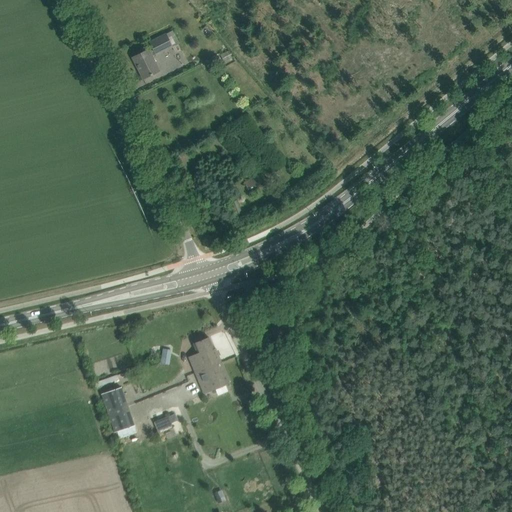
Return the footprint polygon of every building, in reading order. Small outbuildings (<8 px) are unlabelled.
[(159,71),(153,57),(174,47),(168,34),(151,43),(154,49),(150,51),(149,49),(132,58),(143,79),(159,71)] [(244,183),(249,193),(278,179),(273,169),(244,183)] [(230,203),(235,215),(241,213),(236,201),(230,203)] [(271,329),(274,336),(286,331),(283,324),(271,329)] [(192,366),(195,373),(221,363),(216,349),(214,349),(209,337),(193,344),(197,354),(189,357),(192,366)] [(162,353),(160,363),(169,364),(170,354),(162,353)] [(221,363),(195,373),(204,394),(221,388),(230,384),(221,363)] [(117,375),(97,380),(100,392),(120,387),(117,375)] [(102,394),(116,432),(135,425),(121,387),(102,394)] [(255,407),(248,409),(252,420),(259,418),(255,407)] [(154,422),(159,434),(173,428),(168,416),(156,421),(154,422)] [(221,490),(214,493),(218,503),(225,500),(221,490)]
